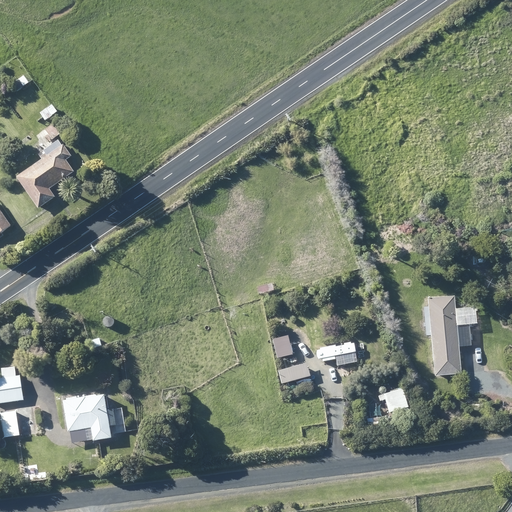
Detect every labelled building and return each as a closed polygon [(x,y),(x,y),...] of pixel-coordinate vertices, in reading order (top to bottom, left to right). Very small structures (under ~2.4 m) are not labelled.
[(70,159),(63,148),(48,158),(16,179),(38,211),(55,199),(50,190),(75,173),(67,161),(70,159)] [(0,234),(10,228),(0,214),(0,234)] [(455,329),(477,327),(475,307),(453,310),(452,299),(426,301),(433,378),(460,375),(455,329)] [(314,352),(316,362),(321,360),(322,364),(337,360),(338,365),(355,362),(354,354),(356,353),(353,343),(314,352)] [(309,378),(306,365),(277,372),(281,385),(309,378)] [(0,404),(24,401),(19,367),(0,370),(0,404)] [(411,421),(403,390),(377,397),(378,402),(385,401),(388,414),(391,413),(395,426),(411,421)] [(107,413),(104,396),(64,402),(68,433),(81,431),(83,444),(111,439),(110,427),(124,425),(122,411),(107,413)] [(21,437),(17,413),(0,415),(4,439),(21,437)] [(28,468),(26,448),(15,449),(16,458),(8,459),(9,470),(28,468)]
